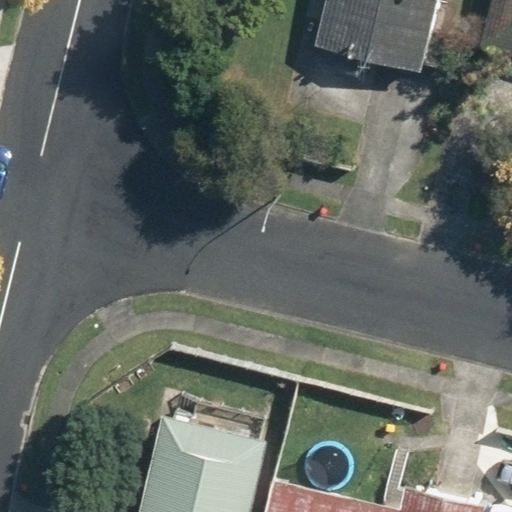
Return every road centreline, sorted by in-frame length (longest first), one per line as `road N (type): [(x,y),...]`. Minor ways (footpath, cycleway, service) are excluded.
road 1 (residential): [(33,187),(511,313)]
road 2 (residential): [(79,0),(33,187)]
road 3 (residential): [(33,187),(0,336)]
